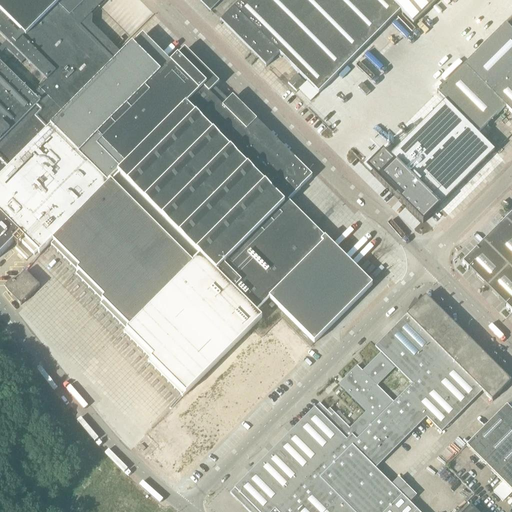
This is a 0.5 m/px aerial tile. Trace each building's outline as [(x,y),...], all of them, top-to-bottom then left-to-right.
[(115,62),(79,27),(105,0),(86,0),(85,2),(82,0),(0,0),(0,29),(1,30),(0,31),(0,35),(7,43),(25,61),(46,82),(39,89),(56,105),(64,114),(68,110),(115,62)] [(226,15),(234,7),(227,0),(214,0),(213,1),(226,15)] [(318,93),(400,12),(387,0),(241,0),(234,8),(233,8),(220,21),(265,67),(279,54),(318,93)] [(388,0),(413,24),(437,0),(388,0)] [(219,22),(226,15),(213,1),(205,9),(219,22)] [(437,93),(449,106),(477,134),(504,107),(511,114),(511,31),(505,24),(437,93)] [(56,122),(49,128),(78,157),(179,55),(178,54),(176,56),(148,29),(115,62),(68,110),(64,114),(56,122)] [(0,55),(6,50),(21,65),(25,61),(7,43),(0,49),(0,55)] [(160,74),(78,157),(105,184),(116,173),(200,256),(256,312),(269,299),(314,343),(314,344),(367,291),(370,287),(371,286),(372,286),(371,285),(327,241),(287,202),(312,177),(309,174),(296,161),(290,167),(288,166),(278,163),(279,158),(269,155),(271,149),(261,147),(262,140),(252,138),(254,132),(243,129),(245,123),(235,121),(236,114),(226,112),(229,102),(228,102),(214,88),(210,93),(210,90),(203,88),(201,86),(202,81),(193,78),(194,73),(185,70),(186,65),(177,63),(174,60),(171,63),(160,74)] [(56,105),(39,89),(39,90),(33,96),(0,63),(0,178),(49,128),(56,122),(64,114),(56,105)] [(384,150),(367,167),(401,201),(423,223),(494,152),(477,134),(445,103),(390,157),(384,150)] [(49,128),(0,178),(0,214),(0,215),(21,235),(13,242),(14,243),(17,246),(21,242),(34,255),(37,252),(39,254),(49,244),(47,242),(105,184),(78,157),(49,128)] [(49,244),(52,247),(76,272),(77,271),(78,273),(75,276),(101,301),(102,301),(103,302),(100,305),(126,331),(200,256),(116,173),(105,184),(47,242),(49,244)] [(0,255),(13,242),(21,235),(0,215),(0,255)] [(511,313),(511,312),(511,227),(505,220),(476,249),(475,249),(475,250),(462,263),(468,269),(467,270),(468,270),(469,270),(483,284),(487,288),(490,291),(505,306),(504,307),(505,307),(505,306),(511,313)] [(148,363),(151,366),(183,398),(186,395),(263,318),(256,312),(200,256),(126,331),(123,333),(151,361),(148,363)] [(4,287),(4,288),(9,293),(9,294),(20,305),(39,286),(26,273),(25,273),(20,277),(16,282),(13,279),(4,287)] [(424,297),(406,316),(405,316),(406,317),(481,392),(491,402),(510,382),(424,297)] [(314,409),(254,468),(230,493),(248,511),(382,511),(400,494),(391,485),(375,469),(426,417),(441,432),(481,392),(406,317),(375,347),(381,352),(396,368),(412,383),(393,402),(377,386),(362,371),(356,366),(338,384),(366,412),(349,429),(334,414),(331,416),(327,411),(322,416),(314,409)] [(197,448),(205,455),(278,383),(270,375),(276,369),(278,371),(284,366),(281,363),(288,357),(268,337),(184,422),(203,442),(197,448)] [(377,386),(396,368),(381,352),(362,371),(377,386)] [(327,411),(319,404),(314,409),(322,416),(327,411)] [(501,411),(466,446),(511,492),(511,411),(509,408),(507,406),(506,406),(501,411)] [(391,485),(400,494),(409,503),(416,496),(398,478),(391,485)] [(409,503),(400,494),(382,511),(415,511),(417,511),(409,503)]
